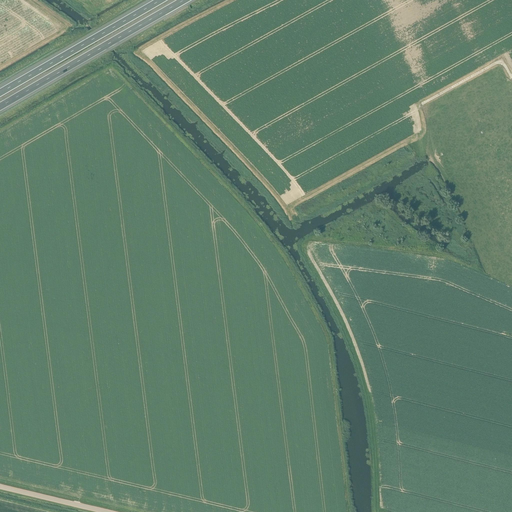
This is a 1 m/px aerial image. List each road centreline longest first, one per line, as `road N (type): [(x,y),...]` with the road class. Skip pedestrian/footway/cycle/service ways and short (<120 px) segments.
road 1 (motorway): [(0,106),(184,0)]
road 2 (motorway): [(160,0),(0,92)]
